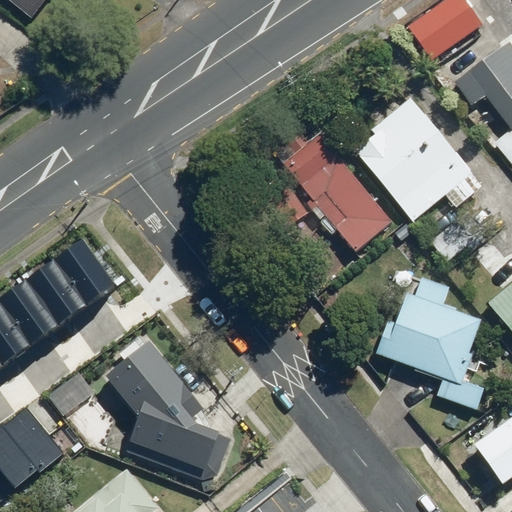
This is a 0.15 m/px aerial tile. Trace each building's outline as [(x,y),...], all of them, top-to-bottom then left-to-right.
[(8,0),(34,21),(51,0),(8,0)] [(466,0),(448,0),(409,27),(433,61),(484,25),(466,0)] [(511,44),(511,43),(456,84),(474,107),(487,97),(511,130),(495,144),(511,163),(511,44)] [(377,136),(357,152),(414,223),(447,196),(458,209),(485,187),(414,98),(373,130),(377,136)] [(304,134),(277,157),(313,200),(308,204),(322,220),(327,216),(358,254),(395,222),(322,134),(311,143),(304,134)] [(486,234),(469,213),(434,242),(451,263),(486,234)] [(511,283),(489,302),(511,329),(511,283)] [(483,320),(408,292),(396,323),(389,320),(378,353),(445,378),(438,397),(477,410),(485,387),(465,380),(474,354),(471,353),(483,320)] [(205,407),(151,340),(108,374),(116,385),(124,405),(138,419),(127,451),(204,479),(219,475),(232,438),(220,433),(221,430),(206,425),(199,412),(205,407)] [(0,483),(2,486),(48,456),(21,415),(41,402),(7,352),(0,356),(0,483)] [(511,425),(503,431),(511,442),(511,415),(507,419),(511,425)] [(127,469),(74,511),(156,511),(160,509),(127,469)]
